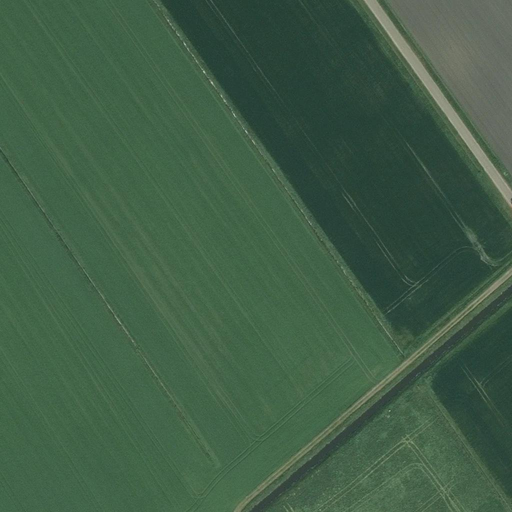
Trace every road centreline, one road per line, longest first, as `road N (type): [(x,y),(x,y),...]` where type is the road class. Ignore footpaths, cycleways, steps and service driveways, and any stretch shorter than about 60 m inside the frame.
road 1 (track): [(511,271),(236,511)]
road 2 (unclassified): [(511,200),(368,0)]
